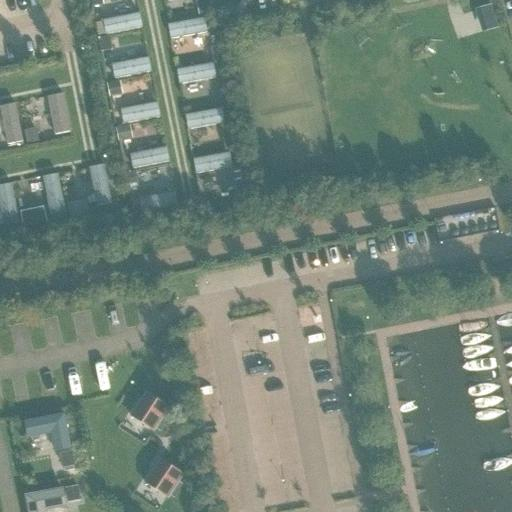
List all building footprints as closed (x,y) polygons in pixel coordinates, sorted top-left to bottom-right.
[(485,4),(472,8),(480,30),(493,25),(485,4)] [(140,13),(106,20),(109,34),(143,28),(140,13)] [(205,18),(170,23),(173,38),(208,32),(205,18)] [(148,58),(113,65),(116,80),(151,73),(148,58)] [(214,63),(179,69),(181,84),(216,78),(214,63)] [(63,94),(48,97),(55,135),(70,132),(63,94)] [(157,103),(122,110),(125,124),(160,118),(157,103)] [(15,104),(0,107),(8,145),(23,142),(15,104)] [(222,108),(187,114),(190,129),(225,123),(222,108)] [(166,148),(131,154),(134,169),(169,162),(166,148)] [(231,153),(196,159),(198,173),(233,168),(231,153)] [(104,165),(89,168),(97,206),(112,203),(104,165)] [(58,174),(43,177),(51,215),(65,212),(58,174)] [(35,177),(17,181),(24,212),(42,208),(35,177)] [(11,184),(0,186),(0,205),(4,225),(19,222),(11,184)] [(176,191),(141,198),(144,213),(178,206),(176,191)] [(407,228),(409,245),(430,242),(429,226),(407,228)] [(70,318),(74,334),(94,330),(91,313),(70,318)] [(63,371),(64,388),(81,387),(80,370),(63,371)] [(34,374),(36,394),(56,392),(54,372),(34,374)] [(131,417),(153,431),(169,407),(147,393),(131,417)] [(64,412),(26,419),(29,436),(52,432),(55,450),(71,447),(64,412)] [(146,484),(167,498),(183,474),(162,460),(146,484)] [(64,486),(27,493),(30,511),(49,511),(48,508),(67,504),(64,486)]
